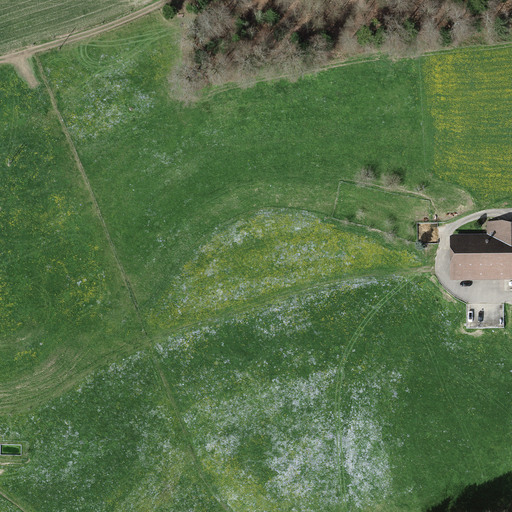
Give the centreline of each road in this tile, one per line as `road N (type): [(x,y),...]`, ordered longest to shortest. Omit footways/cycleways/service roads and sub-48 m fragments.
road 1 (unclassified): [(511,295),(456,291),(442,265),(452,227),(477,215),(503,216)]
road 2 (track): [(166,0),(0,60)]
